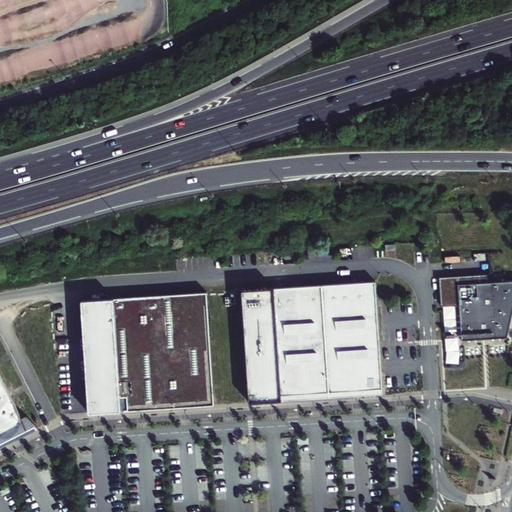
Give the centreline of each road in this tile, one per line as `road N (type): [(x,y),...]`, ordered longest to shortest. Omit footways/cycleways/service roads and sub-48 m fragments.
road 1 (trunk): [(0,204),(511,51)]
road 2 (trunk): [(511,27),(0,180)]
road 3 (trunk): [(0,233),(147,190),(266,169),(511,162)]
road 4 (residential): [(437,481),(433,430),(400,417),(81,437),(0,475)]
road 5 (trunk): [(384,0),(208,97),(0,169)]
road 6 (unknown): [(77,285),(88,413)]
